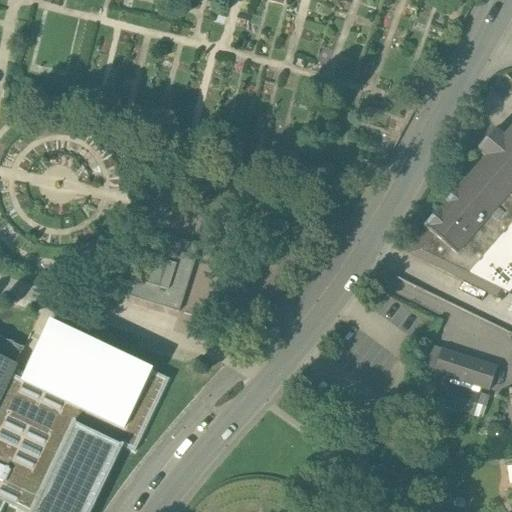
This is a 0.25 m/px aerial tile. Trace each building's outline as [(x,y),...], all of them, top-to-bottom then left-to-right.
[(511,129),(505,137),(496,130),(479,149),(488,157),(425,227),(430,231),(410,254),(496,297),(511,279),(511,129)] [(200,246),(149,230),(141,254),(118,246),(118,248),(131,252),(192,271),(200,246)] [(192,271),(131,252),(124,275),(185,294),(192,271)] [(124,275),(110,271),(110,273),(133,280),(128,296),(154,305),(179,312),(185,294),(124,275)] [(0,336),(0,397),(3,392),(14,367),(15,368),(24,348),(0,336)] [(497,367),(442,349),(434,373),(489,391),(497,367)] [(478,394),(449,385),(443,404),(471,413),(478,394)] [(0,397),(0,511),(5,504),(22,511),(30,511),(72,425),(3,392),(0,397)] [(30,511),(92,511),(124,446),(122,445),(121,446),(76,424),(76,423),(74,422),(72,425),(30,511)]
